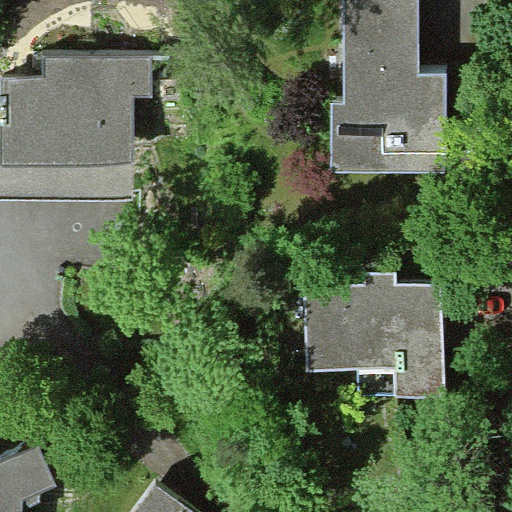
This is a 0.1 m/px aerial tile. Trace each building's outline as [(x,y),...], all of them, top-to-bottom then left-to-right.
[(416,0),(346,0),(346,90),(333,90),(333,164),(449,164),(449,62),(416,62),(416,0)] [(155,49),(44,49),(44,67),(0,66),(0,148),(131,147),(131,88),(155,88),(155,49)] [(0,148),(0,191),(131,191),(131,147),(0,148)] [(365,267),(366,277),(313,280),(318,367),(400,362),(402,386),(444,383),(437,275),(398,278),(397,265),(365,267)] [(0,450),(0,511),(20,511),(21,493),(52,472),(35,435),(0,450)] [(205,511),(153,475),(126,511),(205,511)]
